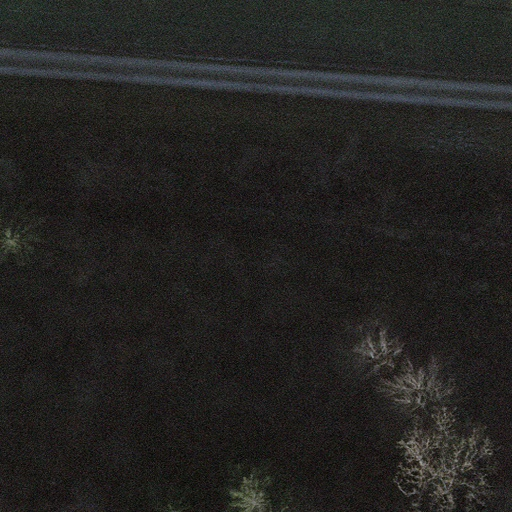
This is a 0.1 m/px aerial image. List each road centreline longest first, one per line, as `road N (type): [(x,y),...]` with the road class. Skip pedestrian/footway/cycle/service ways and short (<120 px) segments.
road 1 (track): [(511,241),(0,184)]
road 2 (track): [(511,58),(0,23)]
